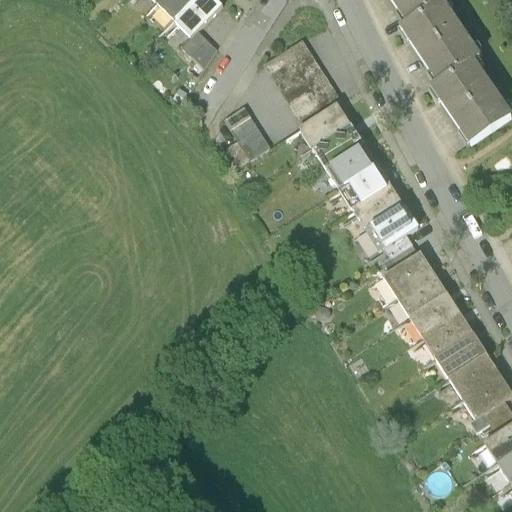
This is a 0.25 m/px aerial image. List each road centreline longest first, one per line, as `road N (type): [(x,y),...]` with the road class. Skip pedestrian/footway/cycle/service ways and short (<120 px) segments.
road 1 (residential): [(347,0),(511,313)]
road 2 (residential): [(274,0),(205,110)]
